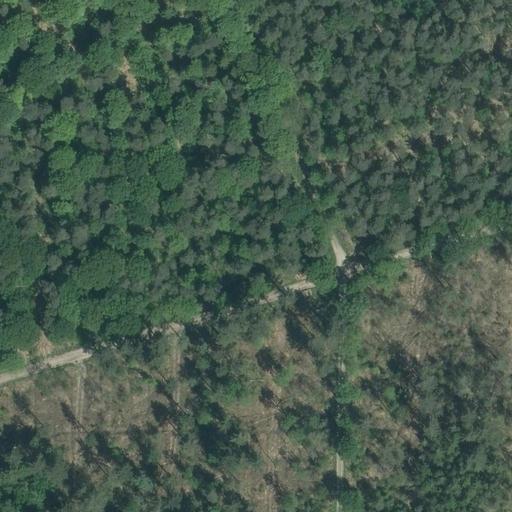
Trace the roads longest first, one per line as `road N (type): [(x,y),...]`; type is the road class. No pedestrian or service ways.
road 1 (track): [(511,226),(0,379)]
road 2 (track): [(332,279),(221,0)]
road 3 (track): [(335,511),(339,277)]
